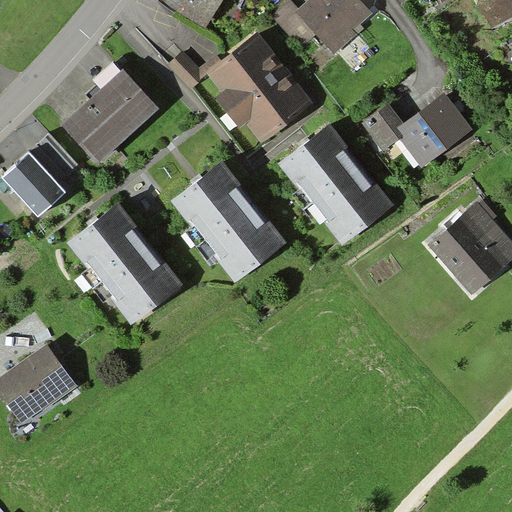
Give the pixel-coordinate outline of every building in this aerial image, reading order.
[(186,0),(177,17),(210,36),(230,0),(186,0)] [(296,0),(292,0),(272,17),(301,49),(317,35),(335,54),(377,17),(361,0),(314,0),(305,9),(296,0)] [(511,0),(479,0),(496,30),(511,21),(511,0)] [(266,34),(213,72),(265,142),(317,104),(266,34)] [(209,77),(185,52),(168,67),(192,93),(209,77)] [(165,109),(131,72),(70,127),(105,165),(165,109)] [(395,100),(365,122),(386,150),(403,138),(426,169),(475,133),(447,96),(411,122),(395,100)] [(331,133),(286,168),(343,241),(387,206),(331,133)] [(76,194),(36,152),(7,179),(47,221),(76,194)] [(281,244),(223,170),(177,205),(236,280),(281,244)] [(511,264),(511,241),(480,205),(431,248),(475,297),(511,264)] [(175,288),(116,215),(74,248),(133,322),(175,288)] [(53,348),(0,384),(0,391),(26,430),(83,391),(53,348)]
